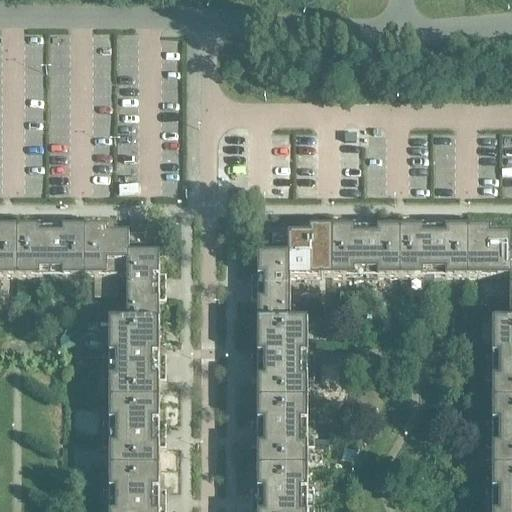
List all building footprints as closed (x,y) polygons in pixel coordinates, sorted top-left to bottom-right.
[(85,281),(85,231),(64,231),(64,225),(38,224),(38,231),(17,231),(17,281),(85,281)] [(400,281),(400,231),(379,231),(379,224),(353,224),(353,231),(333,231),(332,281),(400,281)] [(468,281),(468,231),(447,231),(447,225),(421,224),(421,231),(400,231),(400,281),(468,281)] [(0,281),(17,281),(17,231),(0,230),(0,281)] [(160,279),(160,257),(145,257),(145,237),(108,237),(108,231),(85,231),(85,281),(127,281),(127,325),(160,325),(160,305),(166,305),(166,279),(160,279)] [(332,281),(333,231),(310,231),(310,237),(272,237),(272,257),(291,257),(291,281),(332,281)] [(511,237),(491,237),(491,231),(468,231),(468,281),(510,281),(510,325),(511,325),(511,237)] [(291,325),(291,281),(291,257),(272,257),(258,257),(258,279),(251,279),(251,305),(258,305),(258,325),(291,325)] [(166,385),(166,359),(160,359),(160,356),(160,325),(127,325),(109,325),(110,356),(110,359),(103,359),(103,385),(110,385),(110,406),(160,406),(160,385),(166,385)] [(315,385),(315,359),(308,359),(308,356),(308,325),(291,325),(258,325),(258,355),(258,359),(251,359),(251,385),(258,385),(258,406),(308,406),(308,385),(315,385)] [(511,325),(510,325),(493,325),(493,354),(493,359),(486,359),(486,385),(493,385),(493,406),(511,405),(511,325)] [(511,405),(493,406),(493,426),(486,426),(486,452),(492,452),(492,473),(511,473),(511,405)] [(166,452),(166,426),(160,426),(160,406),(110,406),(110,426),(103,426),(103,453),(110,452),(110,473),(160,473),(160,452),(166,452)] [(314,452),(314,439),(314,426),(308,426),(308,406),(258,406),(258,426),(251,426),(251,452),(258,452),(258,473),(308,473),(308,452),(314,452)] [(166,511),(166,494),(160,494),(160,473),(110,473),(110,494),(103,494),(103,511),(166,511)] [(314,511),(314,494),(308,494),(308,473),(258,473),(258,494),(251,494),(251,511),(314,511)] [(511,511),(511,473),(492,473),(492,494),(486,494),(486,511),(511,511)]
